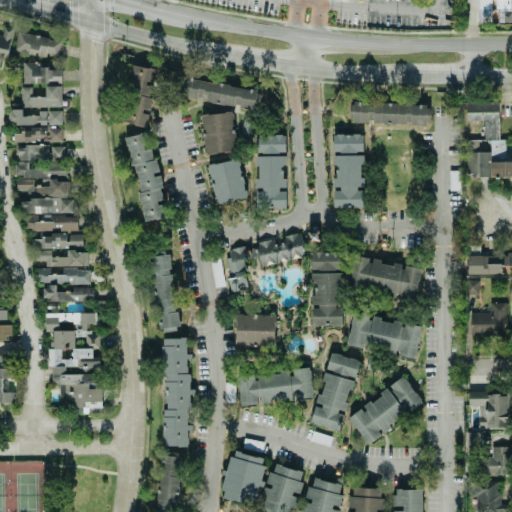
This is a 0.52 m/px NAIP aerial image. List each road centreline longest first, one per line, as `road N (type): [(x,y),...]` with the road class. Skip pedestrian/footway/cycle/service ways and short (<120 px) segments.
road 1 (residential): [(90,0),(93,128),(133,357),(134,452),(124,511)]
road 2 (residential): [(0,159),(28,304),(35,450)]
road 3 (residential): [(0,450),(134,452)]
road 4 (residential): [(134,429),(0,428)]
road 5 (secondary): [(90,23),(218,55)]
road 6 (secondary): [(289,35),(168,12)]
